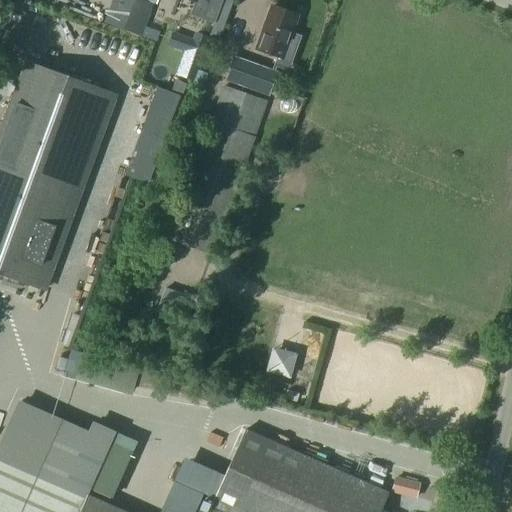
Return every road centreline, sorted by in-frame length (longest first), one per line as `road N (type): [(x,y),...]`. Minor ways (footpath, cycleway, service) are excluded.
road 1 (unknown): [(489,481),(289,420),(175,419),(0,370)]
road 2 (unclassified): [(483,511),(511,378)]
